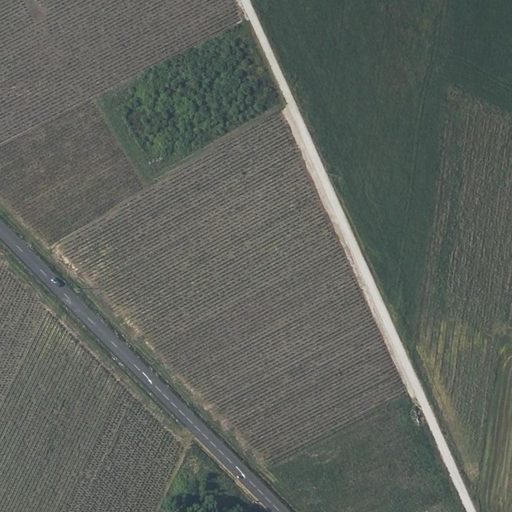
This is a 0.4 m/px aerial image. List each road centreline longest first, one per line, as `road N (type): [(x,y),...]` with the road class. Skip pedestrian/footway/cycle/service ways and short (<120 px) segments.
road 1 (track): [(471,511),(245,0)]
road 2 (tertiary): [(280,511),(0,232)]
road 3 (track): [(0,413),(61,294)]
